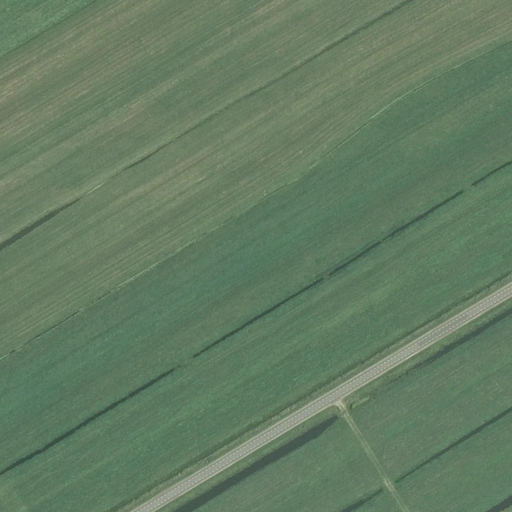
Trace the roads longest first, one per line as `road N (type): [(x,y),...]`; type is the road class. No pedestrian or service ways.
road 1 (tertiary): [(143,511),(511,290)]
road 2 (track): [(404,511),(333,397)]
